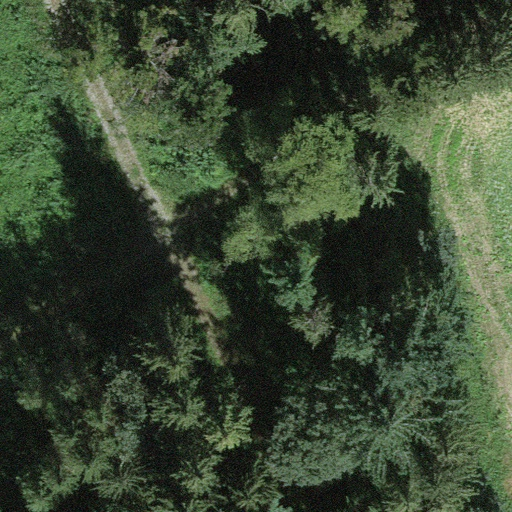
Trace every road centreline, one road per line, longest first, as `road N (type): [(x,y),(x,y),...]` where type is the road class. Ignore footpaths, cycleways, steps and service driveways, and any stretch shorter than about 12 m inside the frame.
road 1 (track): [(0,342),(167,223),(384,94),(511,6)]
road 2 (track): [(286,511),(69,0)]
